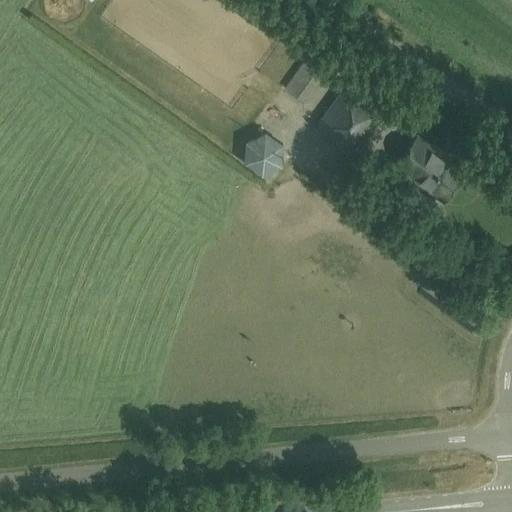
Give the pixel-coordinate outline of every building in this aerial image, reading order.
[(302,100),(320,75),(308,67),(290,92),(302,100)] [(346,85),(316,127),(346,148),(376,106),(346,85)] [(466,170),(417,135),(396,164),(418,180),(417,182),(443,201),(466,170)] [(252,139),(255,171),(284,168),(281,137),(252,139)] [(342,195),(353,182),(342,174),(332,187),(342,195)]
